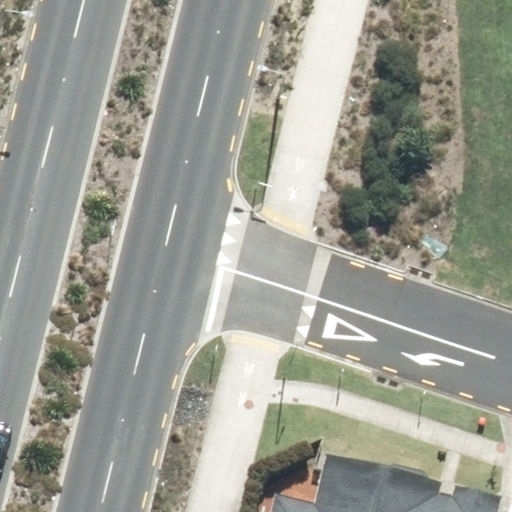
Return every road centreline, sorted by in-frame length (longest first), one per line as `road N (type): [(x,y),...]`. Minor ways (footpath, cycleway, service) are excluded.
road 1 (secondary): [(0,364),(89,0)]
road 2 (secondary): [(254,0),(203,227)]
road 3 (residential): [(292,310),(511,382)]
road 4 (secondary): [(175,340),(132,511)]
road 5 (residential): [(203,227),(292,310)]
road 6 (residential): [(292,310),(175,340)]
